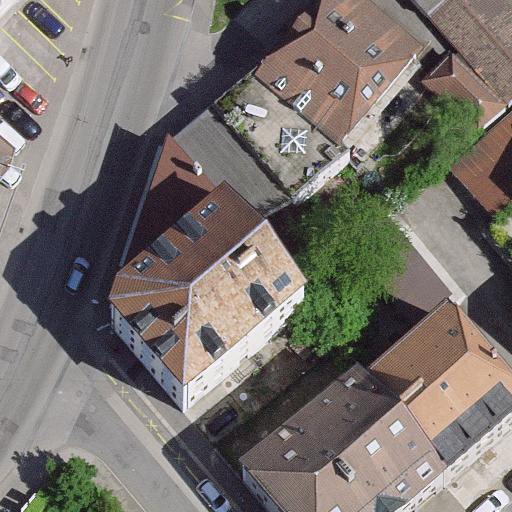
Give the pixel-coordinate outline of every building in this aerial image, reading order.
[(329,158),(420,61),(354,0),(327,0),(249,84),(329,158)] [(446,0),(409,0),(425,19),(446,0)] [(511,17),(497,0),(446,0),(425,19),(505,110),(511,103),(511,17)] [(450,60),(423,86),(474,139),(502,112),(450,60)] [(213,113),(291,208),(340,169),(329,158),(249,84),(213,113)] [(291,208),(213,113),(169,149),(226,218),(247,244),(291,208)] [(511,207),(511,116),(479,145),(491,159),(461,184),(494,222),(511,207)] [(226,218),(169,149),(158,158),(116,307),(109,331),(182,420),(307,319),(291,298),(247,244),(226,218)] [(335,262),(291,208),(247,244),(291,298),(335,262)] [(511,403),(446,326),(367,394),(450,490),(511,436),(511,403)] [(367,394),(358,384),(241,485),(264,511),(424,511),(450,490),(367,394)]
